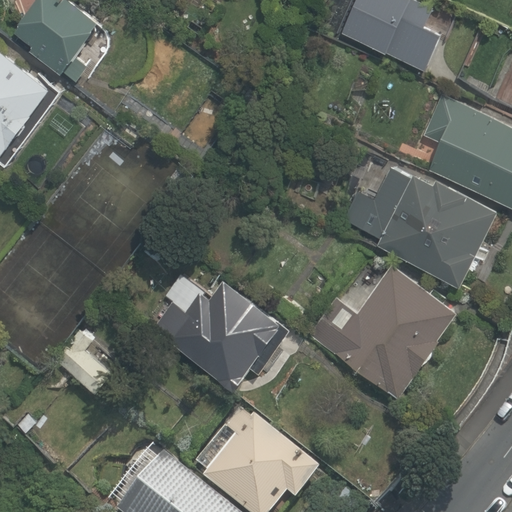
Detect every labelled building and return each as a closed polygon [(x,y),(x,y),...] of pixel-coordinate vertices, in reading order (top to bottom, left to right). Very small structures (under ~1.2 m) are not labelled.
[(125,32),(87,0),(62,0),(33,35),(48,48),(44,54),(81,85),(125,32)] [(423,0),(367,0),(350,36),(452,84),(482,21),(437,0),(435,5),(423,0)] [(511,56),(511,39),(487,28),(463,78),(511,100),(511,58),(511,56)] [(64,88),(0,44),(0,164),(9,171),(64,88)] [(447,147),(437,171),(511,204),(511,123),(448,95),(429,138),(447,147)] [(377,150),(362,176),(395,195),(410,170),(377,150)] [(422,177),(386,245),(474,291),(491,258),(485,255),(507,213),(445,180),(441,187),(422,177)] [(468,310),(395,265),(362,311),(336,297),(311,334),(407,394),(468,310)] [(191,311),(180,303),(160,334),(247,388),(293,323),(230,278),(216,297),(205,290),(191,311)] [(93,326),(64,358),(107,398),(127,377),(96,349),(106,338),(93,326)] [(328,464),(239,404),(197,462),(210,471),(207,476),(257,511),(276,511),(293,492),(303,498),(328,464)] [(250,511),(166,451),(120,510),(123,511),(250,511)]
